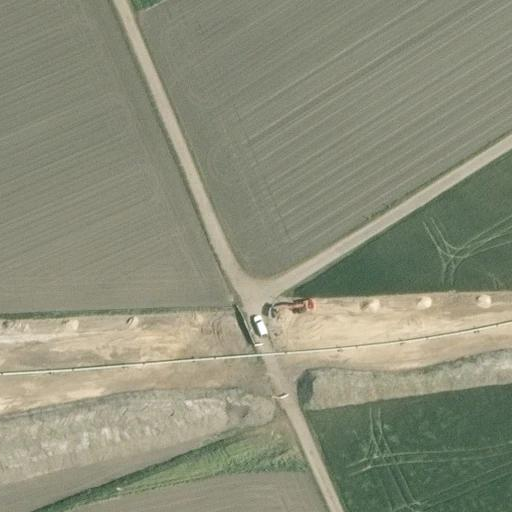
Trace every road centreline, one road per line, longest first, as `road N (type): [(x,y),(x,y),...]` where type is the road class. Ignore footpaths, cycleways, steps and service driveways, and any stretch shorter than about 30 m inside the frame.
road 1 (track): [(115,0),(333,511)]
road 2 (track): [(511,130),(242,295)]
